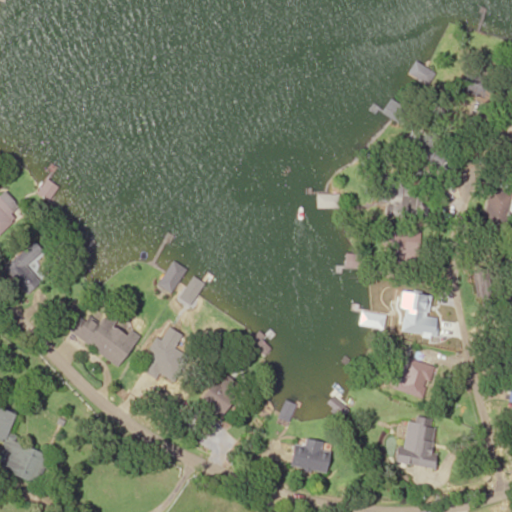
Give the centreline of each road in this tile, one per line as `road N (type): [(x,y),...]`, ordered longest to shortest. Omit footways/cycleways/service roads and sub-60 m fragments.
road 1 (tertiary): [(511,477),(423,511),(265,491),(185,465),(95,406),(0,313)]
road 2 (residential): [(500,481),(480,419),(458,292),(458,211),(483,154)]
